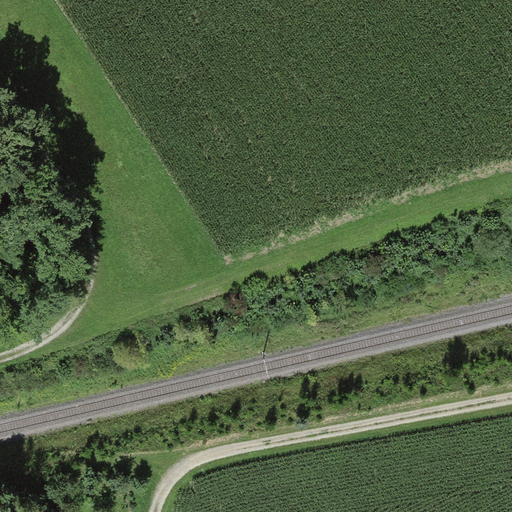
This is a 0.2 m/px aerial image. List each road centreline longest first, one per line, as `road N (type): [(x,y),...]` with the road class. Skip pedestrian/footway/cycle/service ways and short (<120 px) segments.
road 1 (unclassified): [(144,511),(145,499),(214,452),(511,401)]
road 2 (track): [(0,350),(70,325),(85,234),(0,56)]
